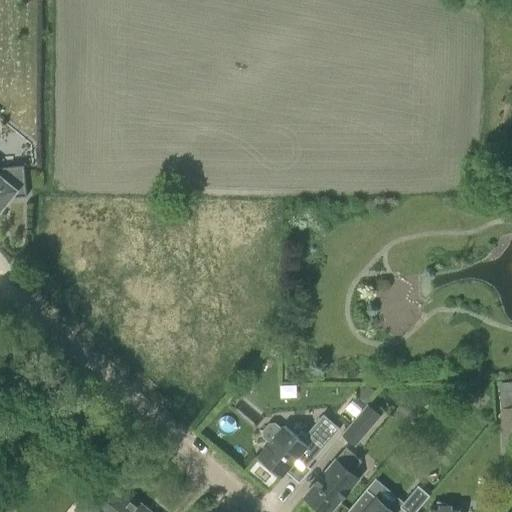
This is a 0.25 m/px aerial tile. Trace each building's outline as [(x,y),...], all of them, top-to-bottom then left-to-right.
[(0,208),(8,198),(26,196),(23,165),(0,167),(0,208)] [(355,397),(347,406),(358,414),(365,406),(355,397)] [(342,434),(355,445),(380,416),(366,405),(365,406),(358,414),(342,434)] [(511,407),(500,409),(502,432),(511,431),(511,407)] [(257,457),(281,477),(306,447),(317,455),(329,440),(339,429),(323,415),(305,436),(300,432),(296,436),(284,426),(281,429),(275,423),(269,424),(262,431),(263,437),(270,443),(257,457)] [(358,479),(351,473),(361,461),(345,447),(317,481),(304,497),(310,502),(312,505),(314,508),(317,510),(321,511),(322,511),(330,511),(340,501),(358,479)] [(418,485),(400,506),(406,511),(416,511),(430,495),(418,485)] [(149,511),(119,487),(109,499),(94,486),(75,509),(78,511),(100,511),(149,511)] [(394,511),(366,488),(346,511),(394,511)] [(462,511),(463,510),(459,509),(459,506),(450,506),(437,501),(435,506),(431,506),(430,511),(462,511)]
